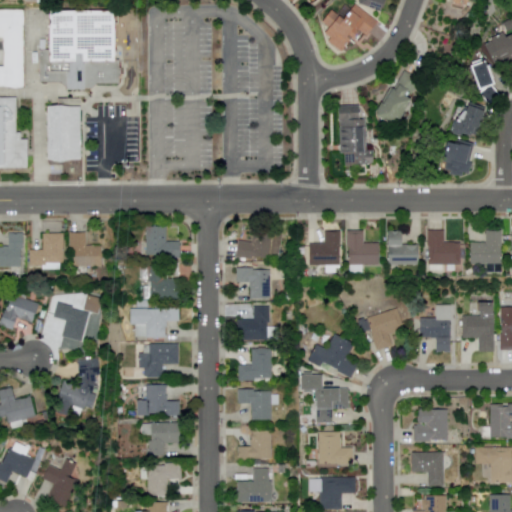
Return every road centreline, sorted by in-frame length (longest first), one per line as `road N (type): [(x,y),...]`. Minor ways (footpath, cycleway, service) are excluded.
road 1 (residential): [(511,201),(0,202)]
road 2 (residential): [(212,511),(211,203)]
road 3 (residential): [(511,380),(388,386),(385,511)]
road 4 (residential): [(311,203),(310,68),(296,31),(266,0)]
road 5 (residential): [(310,81),(352,77),(379,64),(400,42),(418,0)]
